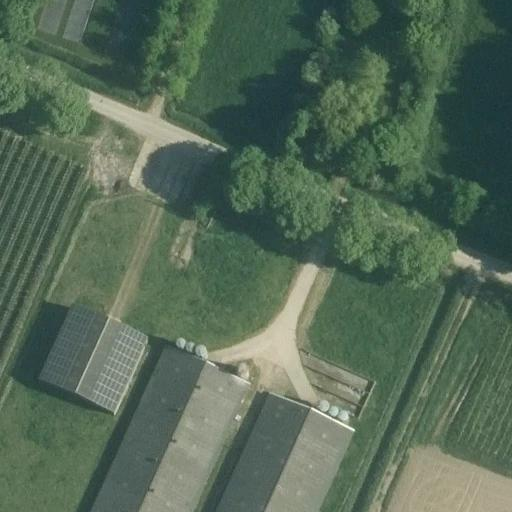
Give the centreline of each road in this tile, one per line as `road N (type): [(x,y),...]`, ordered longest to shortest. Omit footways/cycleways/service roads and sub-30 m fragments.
road 1 (unclassified): [(511,275),(0,64)]
road 2 (track): [(189,0),(148,125)]
